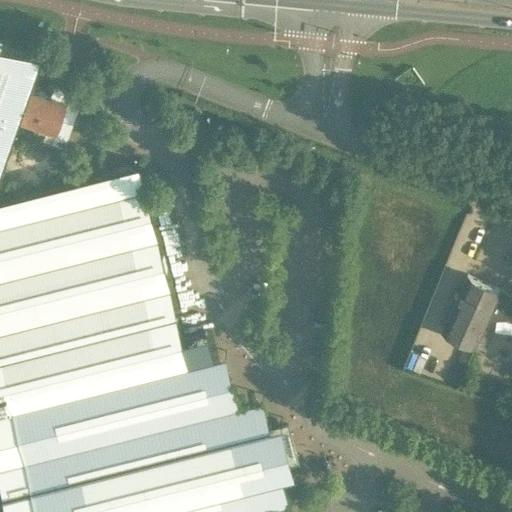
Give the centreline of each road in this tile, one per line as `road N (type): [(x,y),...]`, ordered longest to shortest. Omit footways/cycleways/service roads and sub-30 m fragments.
road 1 (unclassified): [(307,126),(157,64),(126,86),(120,110),(171,169),(219,307)]
road 2 (unclassified): [(511,207),(337,138)]
road 3 (secondary): [(353,7),(511,23)]
road 4 (unclassified): [(337,138),(353,7)]
road 5 (unclassified): [(321,4),(307,126)]
